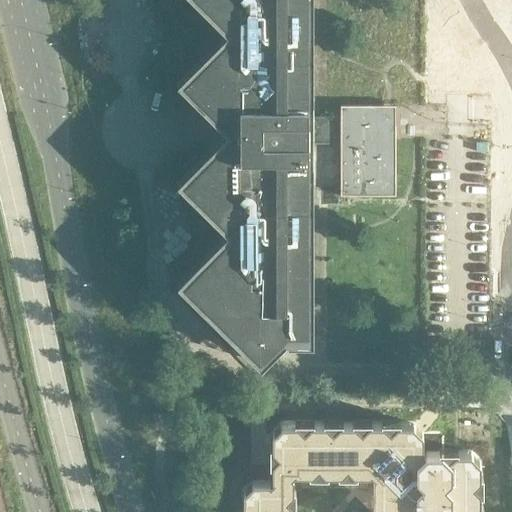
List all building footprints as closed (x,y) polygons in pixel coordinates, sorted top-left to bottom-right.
[(314,338),(313,0),(200,0),(228,28),(178,78),(228,128),(178,178),(227,227),(179,275),(179,280),(261,361),(285,338),(314,338)] [(396,191),(396,102),(341,102),(341,191),(396,191)] [(320,114),(319,138),(336,139),(337,115),(320,114)] [(472,243),(365,243),(366,352),(472,352),(472,243)] [(241,503),(240,511),(479,511),(480,461),(470,452),(426,451),(423,448),(422,432),(413,423),(400,423),(400,421),(400,420),(381,420),(381,423),(371,423),(371,420),(352,420),(352,421),(352,423),(347,423),(342,423),(342,421),(342,420),(323,420),(323,421),(323,423),(313,423),(313,421),(313,420),(294,420),(294,421),(294,423),(282,423),(272,432),(272,445),(270,445),(269,464),(270,464),(272,464),(272,477),(269,480),(253,480),(243,490),(243,503),(241,503)]
